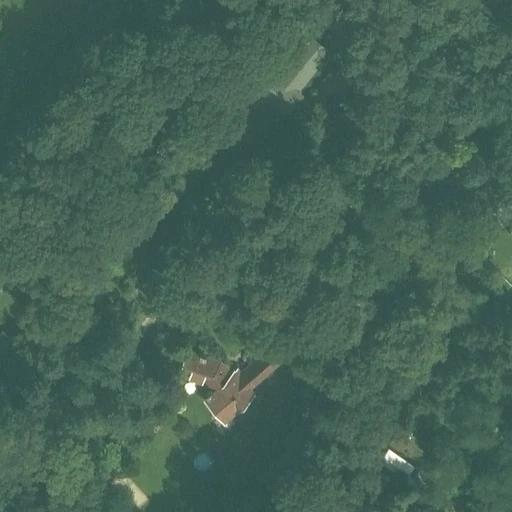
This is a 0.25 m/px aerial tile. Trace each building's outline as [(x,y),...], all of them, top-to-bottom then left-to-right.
[(250,84),(285,112),(299,93),(296,91),(315,67),(311,65),(324,50),(310,39),(309,40),(298,32),(286,47),(294,53),(275,76),(262,66),(250,84)] [(136,93),(177,124),(198,99),(156,68),(136,93)] [(511,181),(492,207),(511,223),(511,181)] [(118,223),(135,239),(150,221),(149,221),(160,208),(145,196),(135,207),(133,205),(118,223)] [(358,226),(372,243),(391,228),(377,211),(358,226)] [(386,265),(408,280),(429,253),(408,237),(386,265)] [(20,255),(11,246),(0,258),(9,267),(5,271),(13,279),(17,275),(26,283),(37,272),(29,263),(31,261),(23,253),(20,255)] [(0,335),(0,356),(15,338),(5,330),(0,335)] [(204,394),(224,418),(242,402),(247,408),(258,398),(249,387),(280,361),(268,347),(238,372),(235,368),(228,373),(219,362),(184,350),(177,370),(212,382),(215,385),(204,394)] [(500,384),(511,385),(511,367),(502,366),(500,384)] [(362,434),(372,445),(378,440),(379,441),(391,431),(393,434),(403,426),(400,423),(410,414),(398,399),(366,426),(368,428),(362,434)]
